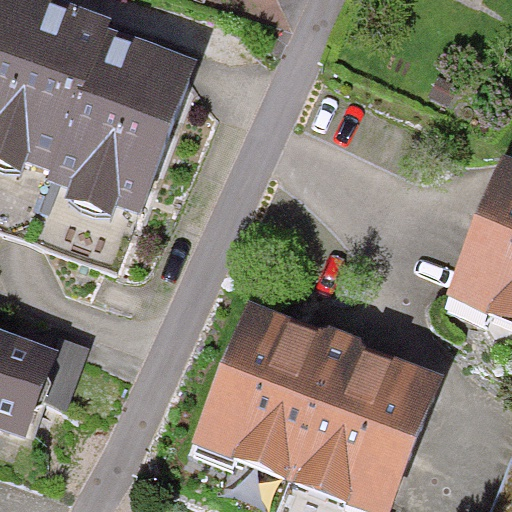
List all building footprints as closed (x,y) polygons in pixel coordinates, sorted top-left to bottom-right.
[(50,169),(47,178),(70,186),(66,197),(112,215),(116,204),(141,214),(199,58),(109,24),(112,16),(67,0),(0,0),(0,160),(23,169),(26,160),(50,169)] [(511,156),(505,153),(447,294),(511,320),(511,156)] [(0,229),(120,274),(141,214),(116,204),(112,215),(66,197),(70,186),(47,178),(50,169),(26,160),(23,169),(0,160),(0,229)] [(249,301),(193,442),(369,511),(391,511),(444,375),(249,301)] [(60,349),(0,326),(0,427),(26,437),(39,400),(60,349)] [(64,339),(60,349),(39,400),(65,411),(90,350),(64,339)]
